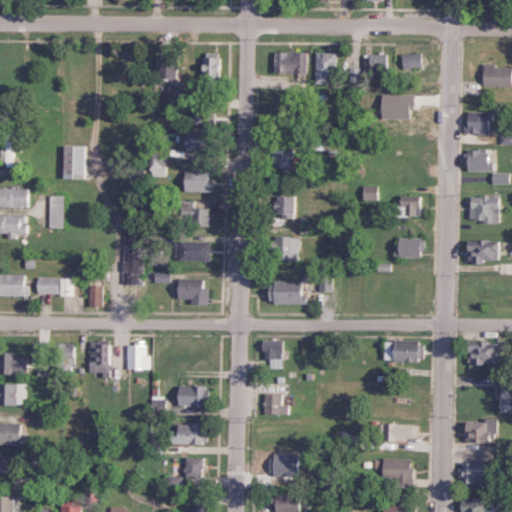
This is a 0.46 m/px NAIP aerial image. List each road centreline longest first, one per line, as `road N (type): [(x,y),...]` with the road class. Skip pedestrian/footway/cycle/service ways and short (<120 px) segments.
road 1 (residential): [(436,511),(450,0)]
road 2 (residential): [(232,511),(244,0)]
road 3 (residential): [(511,26),(0,18)]
road 4 (residential): [(511,321),(0,322)]
